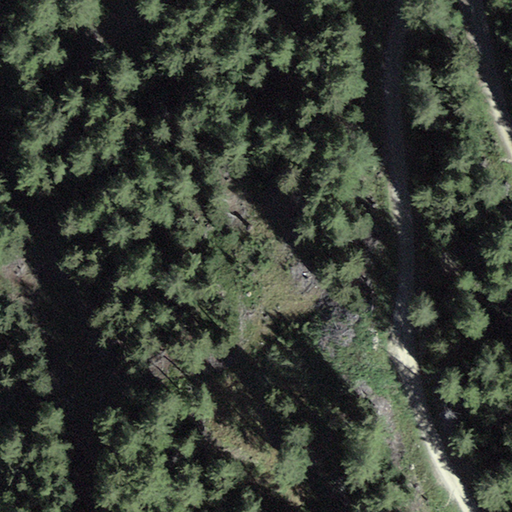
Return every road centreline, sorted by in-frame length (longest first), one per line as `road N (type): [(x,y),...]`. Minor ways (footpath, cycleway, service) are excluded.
road 1 (unclassified): [(473,511),(429,426),(402,337),(406,247),(393,91),(405,0)]
road 2 (unclassified): [(469,0),(511,145)]
